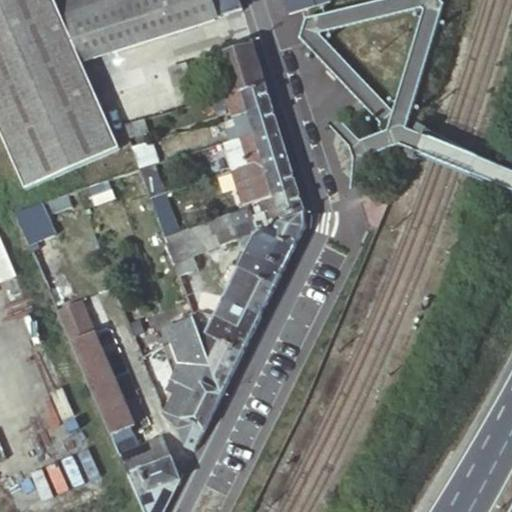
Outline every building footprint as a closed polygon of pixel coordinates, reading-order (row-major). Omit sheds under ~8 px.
[(56,5),(53,0),(0,0),(0,133),(24,191),(118,151),(81,65),(56,5)] [(244,13),(240,0),(70,0),(56,5),(81,65),(217,23),(216,21),(244,13)] [(267,86),(255,46),(222,55),(231,88),(220,92),(222,98),(227,97),(267,86)] [(178,90),(194,85),(188,66),(173,71),(178,90)] [(218,85),(197,92),(201,104),(222,98),(220,92),(218,85)] [(273,107),(267,86),(227,97),(234,119),(273,107)] [(280,129),(273,107),(234,119),(235,121),(237,129),(240,141),(280,129)] [(149,133),(145,120),(125,126),(129,139),(149,133)] [(227,132),(237,129),(235,121),(222,125),(224,133),(227,132)] [(286,149),(280,129),(240,141),(230,144),(223,146),(231,174),(239,172),(249,169),(247,161),(286,149)] [(230,144),(240,141),(237,129),(227,132),(230,144)] [(163,141),(154,144),(158,156),(167,153),(163,141)] [(132,149),(138,169),(139,170),(160,164),(158,156),(154,144),(132,149)] [(299,191),(286,149),(247,161),(249,169),(239,172),(249,206),(299,191)] [(161,189),(163,193),(163,195),(166,194),(178,190),(176,182),(169,184),(169,187),(161,189)] [(211,222),(219,220),(246,211),(239,190),(204,202),(211,222)] [(305,211),(299,191),(249,206),(251,213),(260,211),(261,216),(262,218),(278,213),(281,221),(281,222),(305,214),(305,211)] [(163,193),(149,197),(163,237),(179,232),(166,194),(163,195),(163,193)] [(49,203),(15,215),(32,255),(64,242),(49,203)] [(246,211),(219,220),(223,232),(236,228),(250,223),(249,220),(250,220),(247,211),(246,211)] [(265,226),(281,221),(278,213),(262,218),(265,226)] [(305,216),(305,214),(281,222),(282,225),(305,216)] [(282,225),(281,222),(281,221),(265,226),(262,218),(261,216),(250,220),(249,220),(250,223),(236,228),(240,239),(222,246),(224,253),(244,246),(248,251),(286,269),(306,229),(305,216),(282,225)] [(223,232),(219,220),(211,222),(209,223),(213,235),(217,234),(223,232)] [(236,228),(223,232),(217,234),(222,246),(240,239),(236,228)] [(179,232),(163,237),(173,263),(198,255),(188,229),(179,232)] [(198,255),(173,263),(175,269),(210,257),(209,255),(214,254),(213,249),(198,255)] [(277,287),(286,269),(248,251),(239,268),(277,287)] [(262,318),(277,287),(239,268),(233,265),(225,281),(227,286),(229,287),(244,295),(239,306),(262,318)] [(253,337),(262,318),(239,306),(244,295),(229,287),(214,316),(253,337)] [(57,312),(112,441),(134,432),(138,431),(84,301),(57,312)] [(206,332),(244,354),(253,337),(214,316),(206,332)] [(168,391),(174,395),(175,393),(192,402),(208,370),(207,367),(210,365),(198,330),(193,318),(168,327),(182,365),(168,391)] [(210,365),(222,398),(244,354),(206,332),(205,331),(198,330),(210,365)] [(186,447),(195,451),(222,398),(210,365),(207,367),(208,370),(192,402),(175,393),(174,395),(170,404),(170,405),(174,414),(184,419),(179,429),(179,430),(186,447)] [(163,408),(168,420),(179,430),(179,429),(184,419),(174,414),(170,405),(163,408)] [(112,441),(119,455),(140,446),(134,432),(112,441)] [(119,455),(142,511),(164,511),(180,482),(162,440),(159,437),(140,446),(119,455)]
